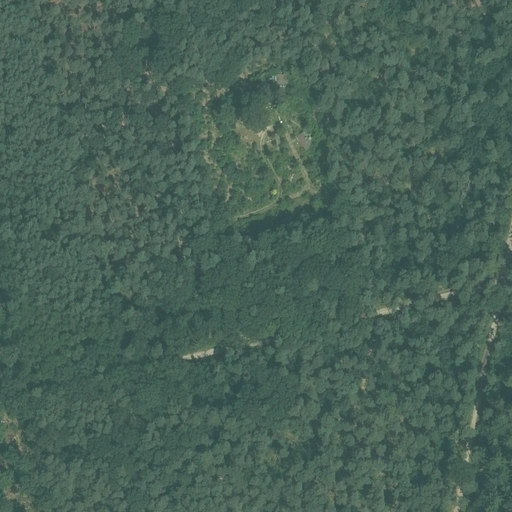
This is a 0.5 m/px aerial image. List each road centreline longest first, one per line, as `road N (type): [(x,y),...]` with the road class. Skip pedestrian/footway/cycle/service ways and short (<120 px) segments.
road 1 (track): [(501,280),(0,402)]
road 2 (track): [(456,511),(501,280)]
